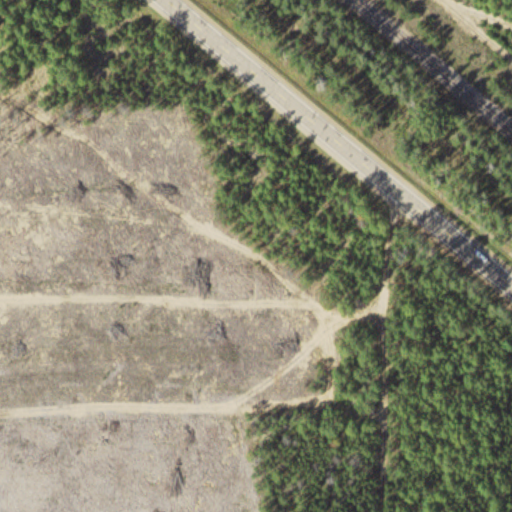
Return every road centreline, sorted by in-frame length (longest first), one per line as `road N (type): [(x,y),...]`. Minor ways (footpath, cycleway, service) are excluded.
road 1 (track): [(0,414),(341,404),(331,306),(0,95)]
road 2 (tertiary): [(511,277),(178,0)]
road 3 (track): [(394,178),(381,511)]
